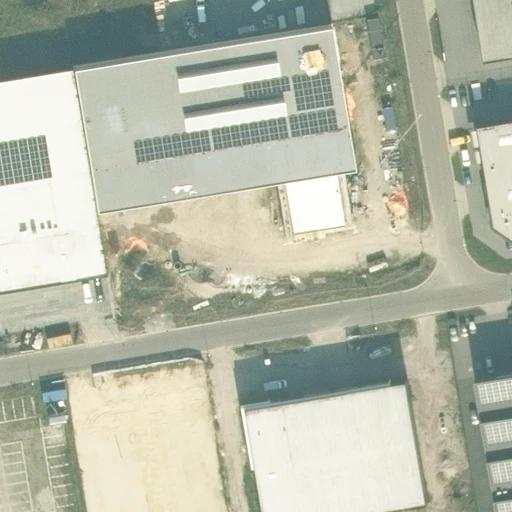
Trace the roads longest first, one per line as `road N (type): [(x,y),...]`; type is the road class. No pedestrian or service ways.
road 1 (unclassified): [(0,373),(457,295)]
road 2 (unclassified): [(408,0),(457,295)]
